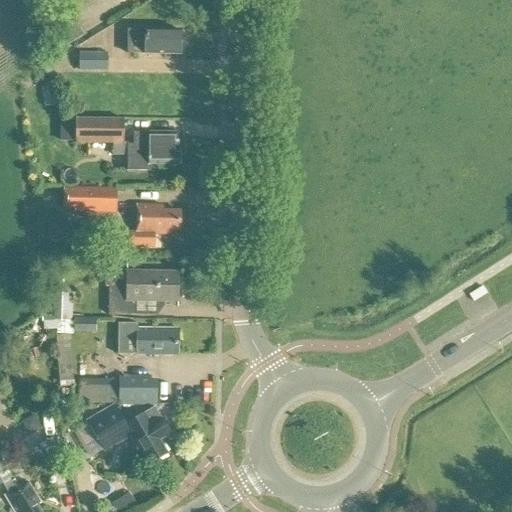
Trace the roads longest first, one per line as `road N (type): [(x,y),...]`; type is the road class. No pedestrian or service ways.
road 1 (tertiary): [(291,389),(246,323),(246,0)]
road 2 (tertiary): [(365,408),(511,317)]
